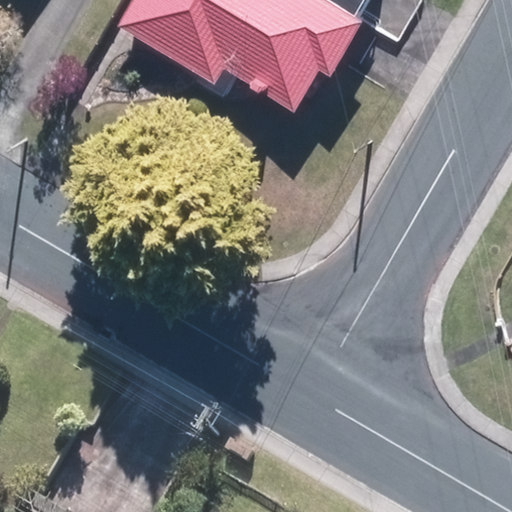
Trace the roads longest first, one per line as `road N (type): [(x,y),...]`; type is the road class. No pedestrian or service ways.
road 1 (residential): [(511,41),(306,391)]
road 2 (residential): [(306,391),(0,211)]
road 3 (residential): [(511,510),(306,391)]
